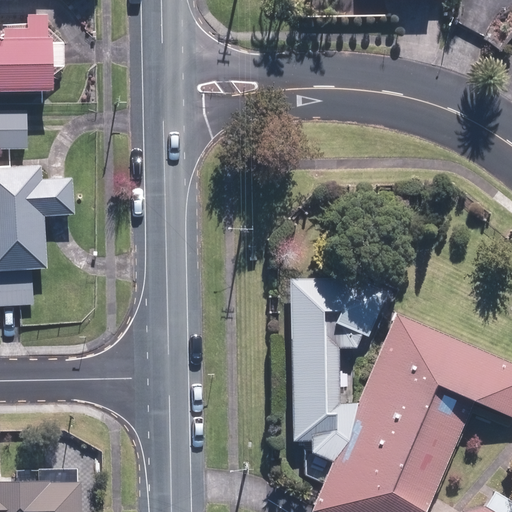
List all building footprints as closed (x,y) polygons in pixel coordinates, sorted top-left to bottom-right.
[(0,46),(0,94),(41,94),(40,46),(0,46)] [(0,114),(0,150),(22,151),(22,115),(0,114)] [(36,173),(0,174),(0,268),(40,267),(38,218),(62,217),(61,185),(36,186),(36,173)] [(354,281),(286,282),(290,443),(307,442),(307,453),(327,463),(341,443),(353,406),(336,406),(335,350),(351,350),(357,335),(363,337),(382,294),(354,281)] [(30,285),(0,284),(0,307),(30,308),(30,285)] [(511,511),(489,499),(472,504),(468,511),(441,511),(432,507),(481,403),(511,415),(511,362),(400,313),(313,508),(319,511),(511,511)] [(0,511),(75,511),(75,486),(0,486),(0,511)]
